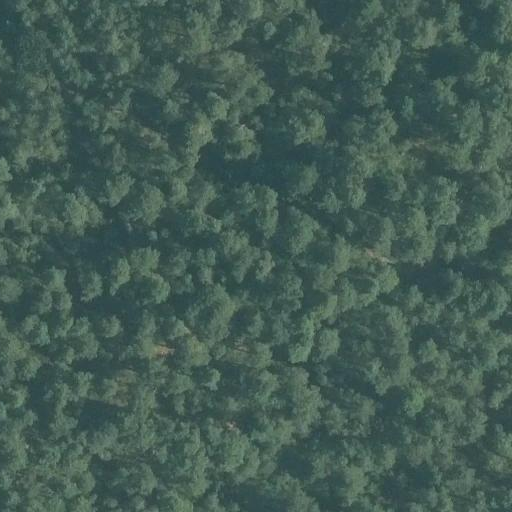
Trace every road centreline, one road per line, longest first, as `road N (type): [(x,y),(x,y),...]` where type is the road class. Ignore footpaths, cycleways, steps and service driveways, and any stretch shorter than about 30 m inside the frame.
road 1 (track): [(511,335),(63,79)]
road 2 (track): [(63,79),(75,131),(116,213),(240,417),(224,511)]
road 3 (track): [(511,127),(420,281)]
